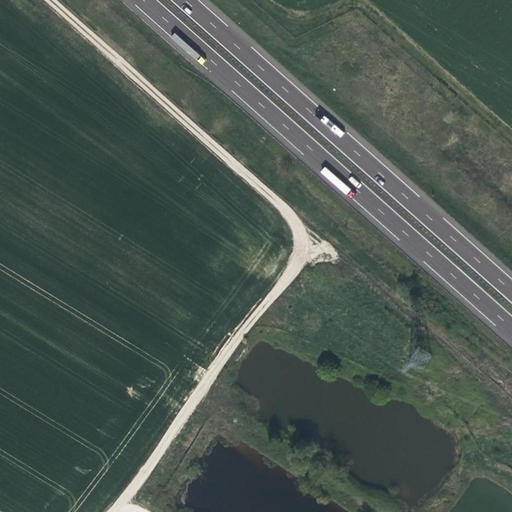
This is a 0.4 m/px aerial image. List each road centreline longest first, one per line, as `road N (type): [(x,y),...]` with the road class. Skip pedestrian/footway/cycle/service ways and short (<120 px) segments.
road 1 (track): [(45,0),(492,388)]
road 2 (motorway): [(146,0),(511,326)]
road 3 (motorway): [(511,291),(184,0)]
road 4 (track): [(107,511),(314,241)]
